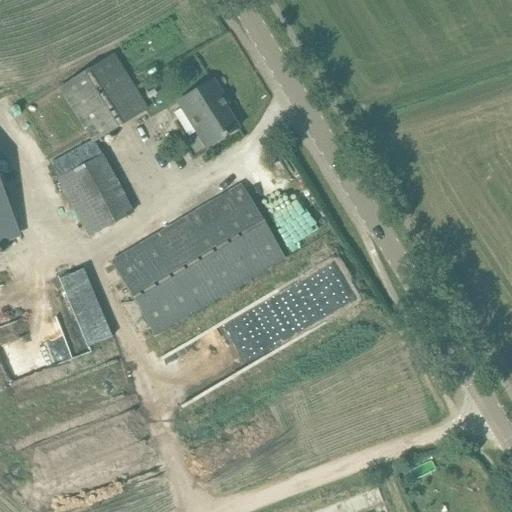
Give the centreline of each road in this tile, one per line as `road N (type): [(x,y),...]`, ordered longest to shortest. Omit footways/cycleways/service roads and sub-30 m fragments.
road 1 (tertiary): [(511,443),(239,0)]
road 2 (track): [(460,428),(238,511)]
